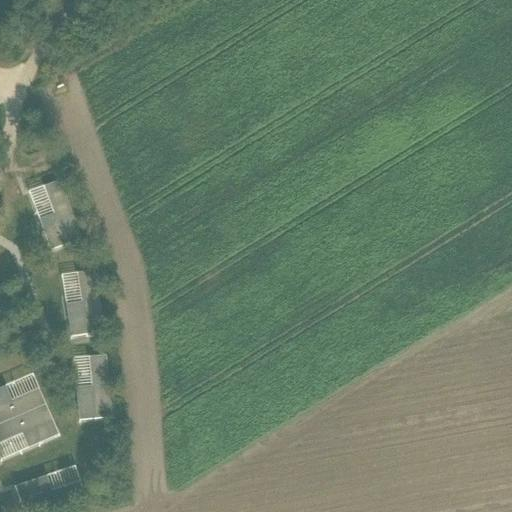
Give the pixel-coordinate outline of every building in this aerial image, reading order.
[(60,183),(44,189),(55,218),(66,248),(82,243),(60,183)] [(95,273),(77,275),(82,307),(87,338),(104,336),(95,273)] [(107,358),(89,359),(92,391),(95,423),(113,421),(107,358)] [(0,427),(46,408),(39,392),(10,404),(0,408),(0,427)] [(53,423),(46,408),(0,427),(0,446),(24,436),(53,423)] [(54,511),(86,502),(80,484),(50,495),(19,505),(21,511),(54,511)]
